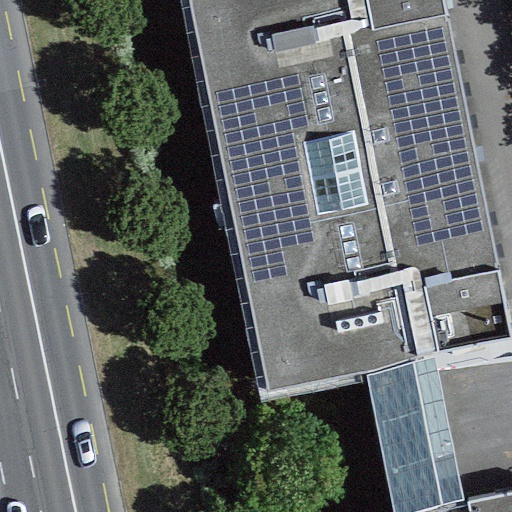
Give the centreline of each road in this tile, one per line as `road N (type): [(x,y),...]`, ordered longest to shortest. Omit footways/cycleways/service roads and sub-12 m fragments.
road 1 (primary): [(0,159),(61,445)]
road 2 (residential): [(485,0),(511,140)]
